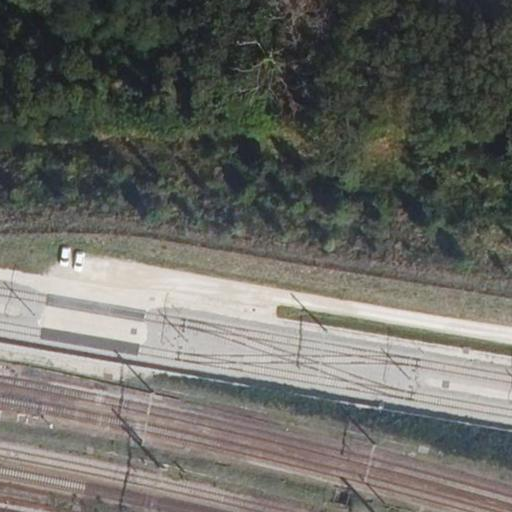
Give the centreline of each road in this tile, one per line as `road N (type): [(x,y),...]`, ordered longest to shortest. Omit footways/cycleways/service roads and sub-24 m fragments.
road 1 (track): [(511,331),(119,270),(110,275),(95,341)]
road 2 (track): [(0,351),(130,375)]
